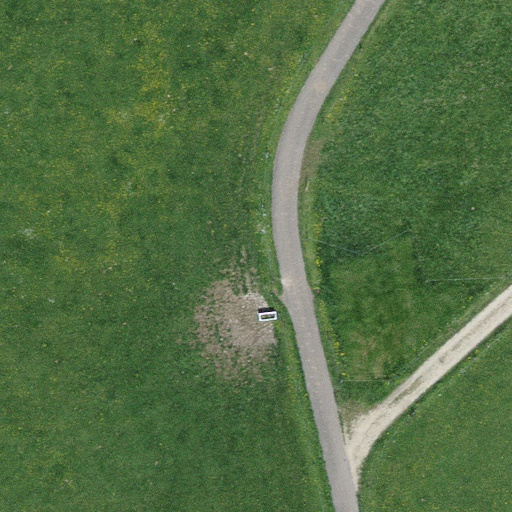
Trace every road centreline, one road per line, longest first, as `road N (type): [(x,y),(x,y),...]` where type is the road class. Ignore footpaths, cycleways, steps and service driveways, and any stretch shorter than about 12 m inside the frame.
road 1 (track): [(345,511),(284,206),(295,135),(367,0)]
road 2 (track): [(336,470),(511,308)]
